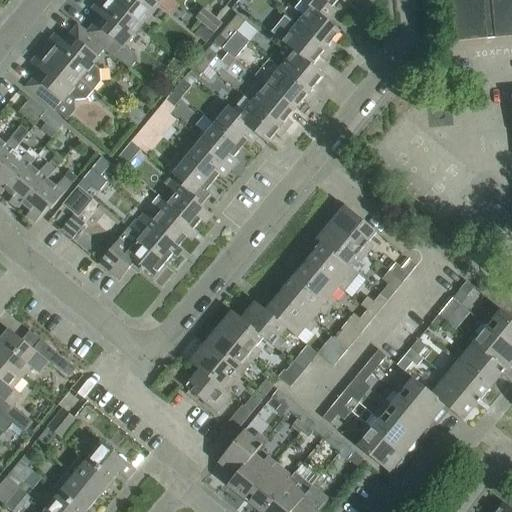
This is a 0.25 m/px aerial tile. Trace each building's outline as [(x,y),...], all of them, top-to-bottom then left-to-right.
[(126,46),(142,26),(111,0),(99,0),(91,10),(98,15),(100,17),(87,32),(105,49),(114,57),(130,70),(136,63),(135,53),(126,46)] [(159,3),(161,0),(111,0),(142,26),(160,4),(159,3)] [(333,7),(339,0),(300,0),(311,9),(311,8),(328,22),(337,11),(333,7)] [(511,0),(452,0),(453,4),(451,4),(451,8),(454,8),(457,37),(454,37),(454,42),(511,36),(511,95),(511,96),(511,102),(511,0)] [(341,32),(328,22),(311,8),(311,9),(297,26),(331,53),(337,46),(333,42),(341,32)] [(215,33),(223,24),(205,9),(197,18),(215,33)] [(238,31),(246,21),(238,14),(230,24),(238,31)] [(331,53),(297,26),(286,17),(272,33),(294,52),(295,52),(312,66),(313,66),(320,57),(325,61),(331,53)] [(204,24),(196,33),(207,42),(215,33),(204,24)] [(228,43),(238,31),(230,24),(220,36),(228,43)] [(100,58),(99,57),(105,49),(87,32),(78,25),(64,41),(55,34),(44,48),(82,80),(95,90),(102,82),(101,70),(95,65),(100,58)] [(228,43),(224,47),(237,58),(250,41),(238,31),(228,43)] [(82,80),(44,48),(31,64),(40,71),(26,87),(54,111),(62,101),(64,102),(69,95),(75,100),(87,99),(95,90),(82,80)] [(209,65),(217,55),(210,48),(202,58),(209,65)] [(324,75),(313,66),(312,66),(295,52),(294,52),(280,69),(315,97),(321,89),(316,85),(324,75)] [(200,76),(209,65),(202,58),(192,70),(200,76)] [(315,97),(280,69),(266,86),(296,110),(304,100),(308,104),(315,97)] [(183,96),(192,86),(184,80),(175,90),(183,96)] [(296,110),(266,86),(253,103),(287,130),(293,123),(288,119),(296,110)] [(174,107),(183,96),(175,90),(166,100),(174,107)] [(31,99),(21,110),(37,123),(41,119),(47,112),(31,99)] [(138,126),(147,115),(132,103),(123,114),(138,126)] [(253,103),(241,116),(239,119),(259,137),(267,144),(276,134),(280,138),(287,130),(253,103)] [(259,137),(239,119),(241,116),(230,106),(215,124),(227,134),(225,136),(241,150),(247,142),(252,146),(259,137)] [(63,125),(47,112),(41,119),(58,133),(63,125)] [(155,130),(164,120),(156,113),(147,123),(155,130)] [(146,142),(155,130),(147,123),(138,135),(146,142)] [(241,150),(225,136),(227,134),(215,124),(201,141),(213,150),(211,153),(231,170),(239,161),(234,158),(241,150)] [(14,151),(22,141),(29,132),(21,126),(6,144),(0,139),(0,165),(0,166),(14,150),(14,151)] [(231,170),(211,153),(213,150),(201,141),(187,158),(199,167),(197,170),(213,184),(219,176),(224,179),(231,170)] [(132,142),(116,161),(125,168),(141,149),(132,142)] [(17,179),(30,164),(30,165),(38,155),(30,148),(22,158),(14,151),(14,150),(0,166),(0,165),(0,194),(1,195),(5,191),(5,189),(15,177),(17,179)] [(54,157),(49,163),(56,169),(61,163),(54,157)] [(102,157),(84,179),(100,193),(109,182),(101,176),(111,165),(102,157)] [(213,184),(197,170),(199,167),(187,158),(173,175),(175,177),(175,176),(185,184),(183,187),(198,200),(196,203),(201,207),(202,207),(211,195),(206,191),(213,184)] [(34,194),(47,179),(56,169),(47,162),(39,172),(30,165),(30,164),(17,179),(15,177),(5,189),(5,191),(13,198),(9,202),(18,209),(22,205),(22,204),(32,192),(34,194)] [(69,171),(65,177),(73,183),(78,178),(69,171)] [(201,207),(196,203),(198,200),(183,187),(185,184),(175,176),(175,177),(166,187),(176,194),(168,203),(168,204),(184,217),(181,220),(194,230),(194,229),(201,221),(206,225),(213,216),(202,207),(201,207)] [(51,210),(64,195),(73,183),(65,177),(57,187),(47,179),(34,194),(32,192),(22,204),(22,205),(30,212),(26,216),(35,224),(48,208),(51,210)] [(94,199),(78,186),(63,205),(79,217),(94,199)] [(194,230),(181,220),(184,217),(168,204),(168,203),(159,196),(152,204),(161,212),(154,220),(154,221),(170,234),(167,237),(180,247),(180,246),(187,238),(191,242),(199,233),(194,229),(194,230)] [(377,232),(345,206),(341,210),(331,224),(367,253),(373,246),(369,242),(377,232)] [(180,247),(167,237),(170,234),(154,221),(154,220),(145,213),(138,221),(147,229),(140,238),(156,251),(154,254),(166,264),(173,255),(177,259),(185,250),(180,246),(180,247)] [(367,253),(331,224),(317,240),(316,241),(321,245),(326,249),(349,266),(356,258),(360,261),(367,253)] [(156,251),(140,238),(129,228),(115,245),(125,254),(135,262),(131,267),(139,274),(141,271),(143,273),(145,271),(153,278),(166,264),(154,254),(156,251)] [(109,272),(125,254),(115,245),(99,264),(109,272)] [(345,280),(353,270),(349,266),(326,249),(321,245),(307,262),(312,266),(338,288),(344,292),(350,284),(345,280)] [(120,281),(131,267),(135,262),(125,254),(109,272),(120,281)] [(403,283),(417,266),(410,260),(396,277),(403,283)] [(338,288),(312,266),(307,262),(304,265),(294,278),(330,308),(336,302),(331,297),(338,288)] [(388,301),(403,283),(396,277),(381,294),(388,301)] [(330,308),(294,278),(283,291),(279,295),(311,321),(318,313),(323,317),(330,308)] [(467,297),(475,288),(467,282),(459,291),(467,297)] [(375,317),(388,301),(381,294),(367,311),(375,317)] [(311,321),(279,295),(269,308),(266,311),(271,315),(286,329),(297,338),(305,329),(310,333),(316,325),(311,321)] [(446,321),(459,304),(453,299),(439,315),(446,321)] [(286,329),(271,315),(266,311),(255,302),(242,319),(264,337),(263,339),(277,350),(283,342),(278,338),(286,329)] [(511,318),(501,310),(492,320),(488,316),(482,323),(511,347),(511,318)] [(255,348),(263,339),(264,337),(242,319),(232,311),(229,315),(218,328),(255,359),(260,353),(255,348)] [(361,334),(375,317),(367,311),(353,328),(361,334)] [(439,330),(446,321),(439,315),(431,325),(439,330)] [(511,371),(511,347),(482,323),(474,333),(474,332),(468,340),(505,370),(509,374),(511,371)] [(255,359),(218,328),(207,341),(205,345),(204,346),(235,372),(242,363),(247,368),(255,359)] [(347,351),(361,334),(353,328),(340,344),(347,351)] [(76,369),(41,340),(33,350),(9,331),(0,342),(0,359),(22,377),(30,367),(39,374),(47,364),(67,380),(76,369)] [(418,355),(426,346),(419,340),(411,349),(418,355)] [(505,370),(468,340),(467,340),(472,344),(465,353),(460,349),(454,357),(491,387),(505,370)] [(334,367),(347,351),(340,344),(326,361),(334,367)] [(240,376),(235,372),(204,346),(190,363),(199,370),(221,389),(229,380),(234,384),(240,376)] [(304,371),(318,354),(308,346),(293,363),(304,371)] [(372,375),(387,357),(379,350),(364,368),(372,375)] [(405,371),(412,362),(405,356),(398,365),(405,371)] [(491,387),(454,357),(441,374),(477,404),(491,387)] [(20,397),(12,390),(22,377),(0,359),(0,413),(12,424),(23,433),(32,422),(12,406),(20,397)] [(291,388),(304,371),(293,363),(280,379),(291,388)] [(358,391),(372,375),(364,368),(350,385),(358,391)] [(231,396),(221,389),(199,370),(185,387),(217,413),(231,396)] [(477,404),(441,374),(440,374),(433,381),(438,385),(431,394),(445,406),(450,410),(463,421),(477,404)] [(445,406),(431,394),(412,379),(404,388),(399,384),(393,392),(436,427),(450,410),(445,406)] [(266,396),(274,386),(266,380),(258,389),(266,396)] [(345,407),(358,391),(350,385),(337,401),(345,407)] [(296,404),(278,390),(272,398),(289,412),(296,404)] [(436,427),(393,392),(398,396),(390,405),(386,401),(380,409),(422,443),(436,427)] [(252,413),(260,404),(252,397),(244,407),(252,413)] [(331,424),(345,407),(337,401),(323,418),(331,424)] [(313,418),(296,404),(289,412),(306,426),(313,418)] [(234,434),(252,413),(244,407),(243,406),(238,411),(225,427),(234,434)] [(65,436),(77,420),(63,409),(51,424),(48,427),(56,433),(62,439),(65,436)] [(422,443),(380,409),(373,416),(374,417),(367,425),(371,429),(408,459),(422,443)] [(0,438),(12,424),(0,413),(0,438)] [(329,431),(319,423),(313,418),(306,426),(323,439),(329,431)] [(394,477),(408,459),(371,429),(367,425),(363,430),(368,434),(357,447),(394,477)] [(45,445),(56,433),(48,427),(38,439),(45,445)] [(235,476),(254,454),(265,440),(257,433),(253,438),(245,431),(219,463),(220,463),(223,466),(235,476)] [(346,445),(329,431),(323,439),(340,453),(346,445)] [(102,442),(88,459),(87,459),(113,481),(119,473),(129,481),(137,471),(102,442)] [(28,467),(28,466),(38,455),(30,449),(20,461),(28,467)] [(357,467),(364,459),(355,452),(348,460),(357,467)] [(113,481),(87,459),(88,459),(83,454),(68,471),(100,497),(113,481)] [(244,499),(271,468),(274,463),(267,457),(263,461),(254,454),(235,476),(228,485),(244,499)] [(34,471),(28,466),(28,467),(20,461),(10,473),(5,478),(19,489),(34,471)] [(260,511),(261,511),(291,477),(283,471),(280,475),(271,468),(244,499),(249,503),(260,511)] [(87,511),(100,497),(68,471),(54,488),(60,493),(59,493),(82,511),(87,511)] [(291,511),(304,495),(312,486),(295,472),(291,477),(261,511),(291,511)] [(0,499),(6,505),(19,489),(5,478),(2,482),(0,484),(0,499)] [(320,511),(330,500),(312,486),(304,495),(291,511),(320,511)] [(82,511),(59,493),(45,510),(47,511),(82,511)] [(511,511),(511,509),(504,503),(497,511),(511,511)]
